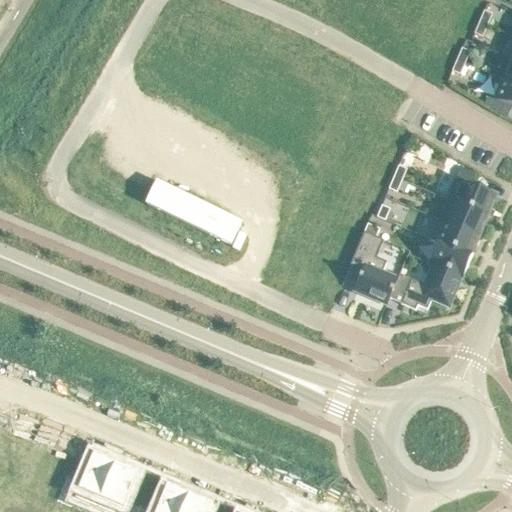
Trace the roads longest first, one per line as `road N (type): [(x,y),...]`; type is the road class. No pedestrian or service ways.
road 1 (residential): [(56,194),(389,353)]
road 2 (residential): [(0,385),(304,511)]
road 3 (residential): [(511,144),(249,0)]
road 4 (unclassified): [(270,370),(4,258)]
road 5 (residential): [(56,194),(53,174),(158,0)]
road 6 (unclassified): [(511,260),(458,389)]
road 7 (unclassified): [(391,408),(270,370)]
road 8 (unclassified): [(270,370),(382,428)]
